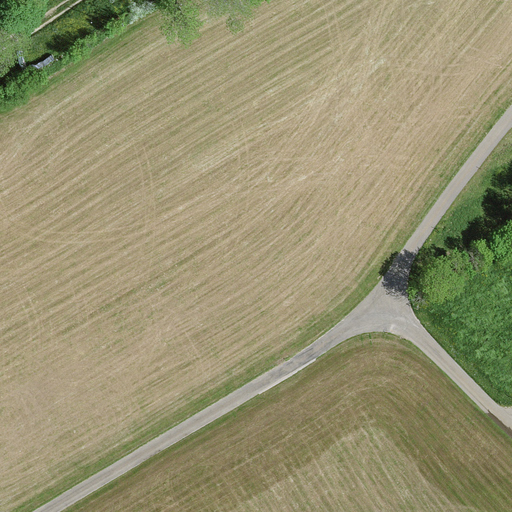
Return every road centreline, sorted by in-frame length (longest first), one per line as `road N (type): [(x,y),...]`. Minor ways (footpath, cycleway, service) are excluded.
road 1 (unclassified): [(43,511),(382,311)]
road 2 (unclassified): [(382,311),(423,230),(511,115)]
road 3 (unclassified): [(382,311),(511,428)]
